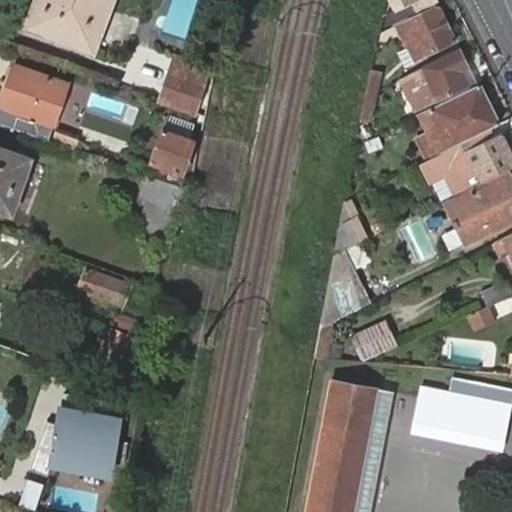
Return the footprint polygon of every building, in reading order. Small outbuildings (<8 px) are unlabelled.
[(39,0),(30,25),(45,31),(92,48),(100,25),(109,0),(39,0)] [(390,0),(395,9),(385,13),(390,24),(436,1),(435,0),(390,0)] [(406,20),(406,19),(396,24),(414,60),(454,40),(437,5),(406,20)] [(392,26),(379,33),(377,42),(396,33),(392,26)] [(460,70),(467,66),(459,50),(414,72),(429,103),(468,84),(460,70)] [(202,114),(208,100),(200,97),(205,82),(209,68),(176,57),(161,101),(202,114)] [(0,105),(0,122),(48,140),(68,84),(15,65),(0,105)] [(474,81),(467,66),(460,70),(468,84),(474,81)] [(381,71),(371,69),(365,95),(374,90),(378,89),(381,71)] [(499,124),(479,84),(419,113),(429,134),(437,149),(468,133),(471,138),(495,126),(499,124)] [(374,90),(365,95),(355,144),(376,134),(372,127),(367,126),(374,90)] [(428,159),(420,163),(429,182),(447,173),(457,194),(470,188),(511,167),(511,150),(503,133),(500,134),(495,126),(471,138),(439,154),(428,159)] [(162,130),(151,162),(183,172),(194,141),(162,130)] [(439,154),(471,138),(468,133),(437,149),(439,154)] [(437,149),(429,134),(418,139),(428,159),(439,154),(437,149)] [(0,149),(0,209),(11,213),(29,160),(0,149)] [(429,182),(440,203),(452,196),(457,194),(447,173),(429,182)] [(446,204),(465,243),(511,219),(511,179),(509,174),(446,204)] [(146,177),(139,196),(180,211),(187,191),(146,177)] [(353,196),(345,200),(339,229),(358,218),(362,217),(353,196)] [(339,229),(334,254),(344,250),(367,238),(358,218),(339,229)] [(511,233),(503,238),(511,256),(511,233)] [(334,254),(333,254),(320,327),(334,320),(370,302),(344,250),(334,254)] [(85,269),(79,290),(124,305),(131,284),(85,269)] [(494,320),(488,305),(467,314),(473,329),(494,320)] [(143,319),(123,312),(119,325),(138,332),(143,319)] [(334,320),(320,327),(309,355),(326,358),(334,320)] [(352,336),(362,360),(396,346),(385,321),(352,336)] [(511,390),(452,379),(449,392),(511,403),(511,390)] [(352,511),(376,389),(331,381),(306,511),(352,511)] [(511,407),(511,403),(449,392),(449,393),(420,387),(413,424),(506,442),(511,407)] [(367,511),(391,392),(376,389),(352,511),(367,511)] [(118,419),(65,411),(64,421),(58,420),(56,426),(46,423),(29,472),(47,478),(56,452),(94,457),(92,468),(110,471),(118,419)] [(31,506),(37,480),(22,477),(16,503),(31,506)]
